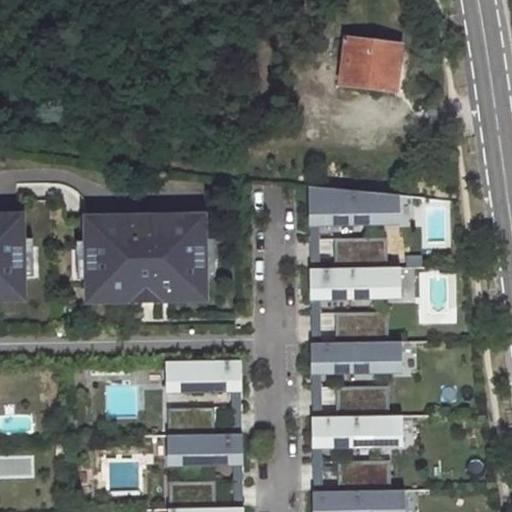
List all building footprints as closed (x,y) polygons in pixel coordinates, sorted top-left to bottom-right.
[(341,89),(395,95),(401,45),(347,38),(341,89)] [(397,197),(308,188),(308,223),(318,223),(398,222),(397,197)] [(22,217),(0,217),(0,300),(23,300),(22,217)] [(86,219),(87,302),(205,300),(203,217),(86,219)] [(318,223),(308,223),(309,271),(319,271),(318,223)] [(319,271),(309,271),(310,299),(320,299),(399,298),(399,269),(319,271)] [(320,299),(310,299),(310,345),(320,345),(320,299)] [(385,335),(385,313),(335,313),(335,336),(385,335)] [(320,345),(310,345),(311,373),(321,372),(400,371),(400,343),(320,345)] [(166,362),(166,391),(231,390),(241,389),(241,361),(166,362)] [(321,372),(311,373),(311,419),(321,418),(321,372)] [(241,389),(231,390),(232,435),(242,435),(241,389)] [(185,408),(168,409),(167,424),(185,423),(185,408)] [(167,424),(168,436),(214,435),(214,408),(185,408),(185,423),(167,424)] [(311,419),(312,446),(322,446),(402,445),(402,417),(321,418),(311,419)] [(167,436),(168,464),(232,463),(242,463),(242,435),(232,435),(214,435),(168,436),(167,436)] [(322,446),(312,446),(313,493),(323,492),(322,446)] [(345,484),(388,481),(387,462),(344,465),(345,484)] [(242,463),(232,463),(233,508),(243,508),(242,463)] [(323,492),(313,493),(313,511),(403,511),(403,491),(323,492)]
